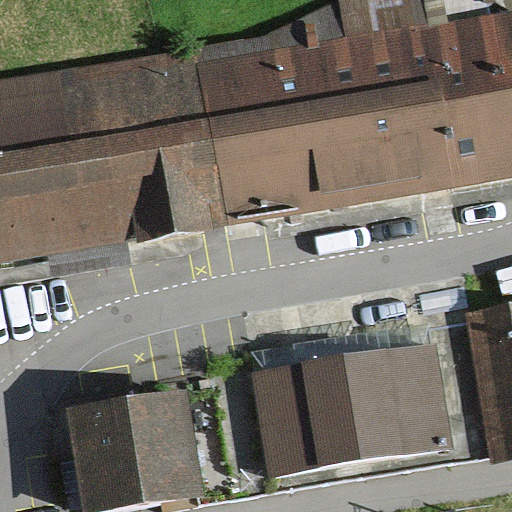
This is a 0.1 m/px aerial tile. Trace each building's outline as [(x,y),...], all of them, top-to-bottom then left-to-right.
[(339,0),(197,72),(228,236),(511,188),(511,24),(506,25),(499,0),(339,0)] [(194,58),(0,88),(0,275),(228,236),(197,72),(194,58)] [(511,318),(480,325),(505,467),(511,465),(511,318)] [(441,354),(265,383),(283,490),(459,460),(441,354)] [(195,395),(77,419),(95,511),(115,511),(215,492),(195,395)]
